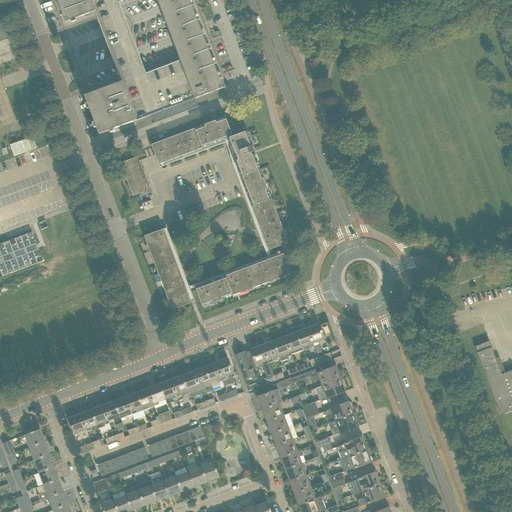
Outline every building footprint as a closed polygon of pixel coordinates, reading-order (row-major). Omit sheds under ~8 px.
[(56,0),(62,13),(62,15),(63,15),(64,20),(65,23),(67,22),(66,22),(123,0),(157,0),(161,10),(172,39),(178,55),(180,61),(93,93),(92,93),(93,96),(95,101),(94,101),(95,103),(96,103),(104,126),(106,132),(108,132),(108,131),(118,127),(118,128),(123,126),(122,126),(130,123),(135,121),(141,119),(140,119),(143,118),(145,117),(151,115),(154,123),(152,123),(153,124),(199,106),(198,106),(195,98),(197,97),(197,98),(200,97),(202,96),(204,95),(209,93),(209,94),(212,92),(221,89),(225,87),(225,86),(224,86),(222,80),(222,79),(221,76),(214,59),(213,56),(211,51),(211,49),(209,49),(209,50),(207,44),(201,29),(189,0),(56,0)] [(119,8),(117,3),(93,12),(95,17),(101,32),(112,62),(118,78),(120,83),(144,74),(142,69),(140,62),(136,53),(133,43),(125,23),(121,11),(119,8)] [(0,74),(12,70),(0,37),(0,74)] [(247,131),(232,136),(225,117),(151,145),(158,165),(227,139),(233,154),(235,153),(238,160),(234,161),(268,250),(287,243),(254,154),(251,155),(251,153),(254,151),(247,131)] [(146,159),(145,158),(144,155),(120,163),(127,180),(144,173),(139,161),(146,159)] [(148,197),(152,195),(144,173),(127,180),(133,196),(146,191),(148,197)] [(191,303),(169,244),(163,229),(144,236),(172,310),(191,303)] [(0,276),(43,261),(32,232),(0,243),(0,276)] [(202,307),(291,273),(283,254),(195,287),(202,307)] [(318,342),(324,339),(318,324),(307,328),(314,347),(319,345),(318,342)] [(303,351),(314,347),(307,328),(296,333),(303,351)] [(292,355),(303,351),(296,333),(284,337),(292,357),(292,355)] [(281,362),(292,357),(284,337),(273,341),(281,362)] [(280,362),(281,362),(273,341),(261,345),(268,363),(273,361),(272,360),(278,357),(280,362)] [(499,358),(496,359),(489,341),(474,346),(500,415),(511,410),(511,370),(505,373),(499,358)] [(268,363),(261,345),(250,350),(250,351),(245,353),(245,352),(236,356),(245,378),(254,374),(252,369),(262,366),(266,378),(264,379),(266,385),(274,381),(273,379),(275,378),(274,376),(273,376),(268,363)] [(318,365),(331,360),(329,353),(317,357),(318,361),(317,362),(318,365)] [(317,362),(318,361),(317,357),(310,360),(312,367),(318,365),(317,362)] [(224,385),(236,381),(227,358),(215,363),(222,381),(224,385)] [(218,382),(222,381),(215,363),(204,367),(211,385),(212,388),(219,386),(218,382)] [(204,367),(193,371),(201,393),(206,391),(205,388),(211,385),(204,367)] [(296,367),(286,371),(288,376),(297,373),(296,370),(297,369),(296,367)] [(314,375),(310,376),(310,377),(313,383),(321,380),(323,386),(340,380),(335,367),(327,370),(318,373),(314,375)] [(193,371),(182,376),(188,393),(188,394),(196,391),(198,396),(201,394),(201,393),(193,371)] [(274,381),(284,378),(282,372),(273,376),(274,376),(275,378),(273,379),(274,381)] [(303,373),(291,378),(293,384),(305,379),(303,373)] [(182,376),(170,380),(178,401),(183,399),(182,396),(188,393),(182,376)] [(280,388),(293,384),(291,378),(278,383),(280,388)] [(173,403),(178,401),(170,380),(159,384),(167,405),(173,402),(173,403)] [(323,386),(315,389),(317,395),(319,401),(327,398),(344,391),(340,380),(323,386)] [(166,405),(167,405),(159,384),(148,388),(154,406),(159,404),(158,402),(164,399),(166,405)] [(143,410),(154,406),(148,388),(136,393),(143,410)] [(263,409),(278,403),(282,402),(278,389),(258,397),(261,403),(259,404),(263,409)] [(228,399),(238,395),(236,390),(227,393),(228,395),(227,396),(228,399)] [(132,415),(143,410),(136,393),(125,397),(132,415)] [(227,396),(228,395),(227,393),(218,396),(220,402),(228,399),(227,396)] [(293,404),(300,401),(298,396),(291,399),(293,404)] [(120,419),(132,415),(125,397),(114,401),(120,419)] [(205,407),(215,403),(213,398),(205,401),(206,403),(204,404),(205,407)] [(120,419),(114,401),(103,405),(109,423),(114,421),(113,419),(119,417),(120,419)] [(204,404),(206,403),(205,401),(195,405),(197,410),(205,407),(204,404)] [(304,413),(317,408),(314,402),(301,407),(304,413)] [(328,425),(353,415),(348,402),(323,412),(325,418),(332,416),(334,422),(328,424),(328,425)] [(268,421),(283,416),(278,403),(263,409),(268,421)] [(103,405),(91,410),(97,426),(98,429),(105,426),(104,425),(109,423),(103,405)] [(183,416),(193,412),(191,407),(182,410),(183,412),(182,413),(183,416)] [(306,419),(319,414),(317,408),(304,413),(306,419)] [(298,418),(303,416),(301,409),(295,411),(298,418)] [(90,428),(97,426),(91,410),(80,414),(86,432),(91,430),(90,428)] [(182,413),(183,412),(182,410),(173,413),(174,419),(183,416),(182,413)] [(172,420),(170,415),(169,411),(158,415),(159,419),(160,418),(161,421),(159,422),(160,424),(172,420)] [(82,434),(86,432),(80,414),(68,418),(74,434),(81,431),(82,434)] [(337,428),(330,430),(332,436),(348,430),(357,427),(353,415),(334,422),(337,428)] [(270,434),(288,427),(283,416),(268,421),(269,426),(268,426),(267,428),(269,434),(270,434)] [(159,422),(161,421),(160,418),(159,419),(150,422),(152,427),(160,424),(159,422)] [(147,429),(145,424),(137,427),(138,429),(137,430),(138,433),(147,429)] [(198,440),(204,437),(200,426),(194,429),(198,440)] [(137,430),(138,429),(137,427),(127,430),(129,436),(138,433),(137,430)] [(277,445),(292,439),(288,427),(270,434),(271,434),(272,434),(277,445)] [(30,447),(44,442),(39,429),(25,435),(30,447)] [(194,441),(198,440),(194,429),(187,431),(191,443),(194,442),(194,441)] [(185,445),(191,443),(187,431),(180,434),(185,445)] [(115,441),(125,437),(123,432),(115,435),(115,438),(114,438),(115,441)] [(178,448),(185,445),(180,434),(174,436),(178,448)] [(114,438),(115,438),(115,435),(105,439),(107,444),(115,441),(114,438)] [(171,450),(178,448),(174,436),(167,439),(171,450)] [(196,447),(206,443),(204,437),(198,440),(194,441),(194,442),(196,447)] [(317,449),(330,444),(327,437),(315,442),(317,449)] [(352,441),(336,447),(338,453),(345,451),(348,457),(366,450),(361,437),(352,441)] [(165,453),(171,450),(167,439),(160,441),(165,453)] [(281,457),(297,451),(292,439),(277,445),(281,457)] [(12,454),(14,453),(9,440),(2,443),(7,456),(12,454)] [(94,442),(92,443),(93,446),(95,446),(96,448),(100,447),(97,440),(94,442)] [(158,455),(165,453),(160,441),(154,444),(158,455)] [(34,460),(49,454),(44,442),(30,447),(34,460)] [(95,446),(93,446),(92,443),(90,443),(79,447),(82,454),(96,448),(95,446)] [(152,458),(158,455),(154,444),(147,446),(152,458)] [(319,454),(332,449),(330,444),(317,449),(319,454)] [(182,455),(191,452),(189,446),(180,450),(182,455)] [(142,461),(149,459),(145,447),(138,450),(142,461)] [(136,463),(142,461),(138,450),(131,452),(136,463)] [(170,460),(182,455),(180,450),(168,455),(170,460)] [(300,457),(303,456),(301,450),(297,451),(281,457),(286,469),(302,463),(300,457)] [(313,459),(319,457),(316,450),(311,452),(313,459)] [(343,472),(371,462),(366,450),(348,457),(339,461),(343,472)] [(130,466),(136,463),(131,452),(126,454),(130,466)] [(16,464),(14,458),(12,454),(7,456),(10,466),(16,464)] [(39,472),(53,467),(49,454),(34,460),(39,472)] [(124,468),(130,466),(126,454),(120,456),(124,468)] [(157,465),(170,460),(168,455),(155,459),(157,465)] [(118,470),(124,468),(120,456),(114,459),(118,470)] [(2,469),(8,467),(4,457),(0,458),(0,464),(1,466),(2,469)] [(316,466),(321,464),(319,457),(313,459),(316,466)] [(113,472),(118,470),(114,459),(108,461),(113,472)] [(155,459),(142,464),(145,469),(157,465),(155,459)] [(107,474),(113,472),(108,461),(103,463),(107,474)] [(101,477),(107,474),(103,463),(97,465),(101,477)] [(208,465),(201,467),(206,482),(219,477),(214,463),(208,465)] [(290,481),(306,475),(302,463),(286,469),(290,481)] [(142,464),(130,469),(132,474),(145,469),(142,464)] [(44,485),(58,479),(53,467),(39,472),(44,485)] [(198,468),(188,472),(194,486),(206,482),(201,467),(198,468)] [(16,481),(22,479),(18,469),(12,471),(16,481)] [(130,469),(117,473),(119,479),(132,474),(130,469)] [(8,484),(13,482),(10,472),(4,475),(8,484)] [(194,486),(188,472),(176,477),(181,491),(194,486)] [(330,484),(343,479),(341,472),(328,477),(330,484)] [(361,493),(379,485),(375,473),(347,483),(352,496),(361,492),(361,493)] [(108,484),(117,480),(115,474),(105,478),(108,484)] [(322,483),(328,481),(325,474),(320,476),(322,483)] [(295,493),(311,487),(306,475),(290,481),(295,493)] [(161,476),(149,481),(156,501),(169,496),(163,481),(161,476)] [(169,496),(181,491),(176,477),(163,481),(169,496)] [(110,490),(108,484),(105,478),(92,483),(97,495),(110,490)] [(21,493),(26,491),(22,479),(16,481),(21,493)] [(39,501),(63,492),(58,479),(44,485),(46,492),(37,495),(39,501)] [(338,487),(346,484),(343,479),(330,484),(337,501),(343,499),(338,487)] [(144,505),(156,501),(149,481),(137,485),(139,491),(138,491),(144,505)] [(325,490),(330,488),(328,481),(322,483),(325,490)] [(11,494),(17,492),(13,482),(8,484),(11,494)] [(359,507),(384,497),(379,485),(361,493),(363,498),(356,500),(359,507)] [(299,505),(315,499),(311,487),(295,493),(299,505)] [(25,506),(31,504),(26,491),(21,493),(22,496),(21,496),(25,506)] [(131,510),(144,505),(138,491),(126,496),(131,510)] [(52,510),(68,504),(63,492),(39,501),(48,498),(52,510)] [(19,509),(25,506),(21,496),(15,498),(19,509)] [(117,511),(125,511),(131,510),(126,496),(113,500),(117,511)] [(315,499),(299,505),(301,511),(325,511),(324,510),(325,510),(320,497),(315,499)] [(103,511),(117,511),(113,500),(101,505),(103,511)] [(256,511),(270,511),(267,502),(255,507),(256,511)]
